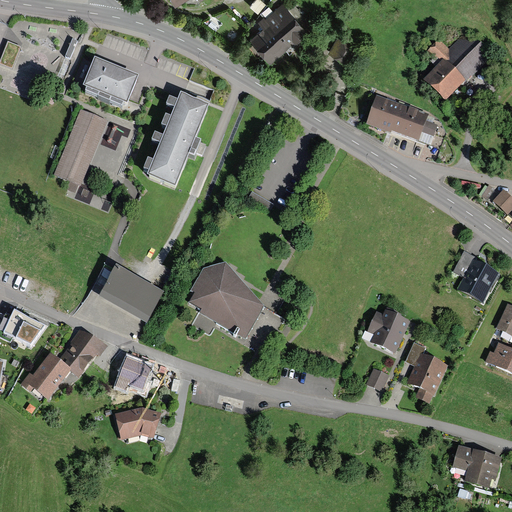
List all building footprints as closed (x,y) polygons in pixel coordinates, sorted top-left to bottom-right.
[(250,33),(269,56),(306,27),(287,3),(250,33)] [(420,78),(442,99),(483,55),(461,34),(420,78)] [(337,37),(327,51),(345,64),(355,50),(337,37)] [(20,47),(8,42),(0,62),(13,68),(20,47)] [(93,58),(82,87),(86,88),(85,93),(121,107),(123,103),(128,105),(140,76),(93,58)] [(154,161),(148,158),(143,170),(149,173),(147,177),(175,188),(188,156),(193,158),(200,141),(195,139),(209,105),(180,94),(177,101),(169,98),(166,106),(174,109),(171,118),(165,116),(161,126),(167,128),(163,138),(155,135),(152,142),(160,145),(154,161)] [(376,100),(368,123),(425,144),(433,121),(376,100)] [(54,173),(82,184),(108,119),(80,108),(54,173)] [(109,125),(103,141),(113,144),(118,128),(109,125)] [(493,203),(505,212),(511,202),(511,196),(503,190),(493,203)] [(454,271),(465,277),(475,259),(476,257),(465,251),(454,271)] [(458,289),(482,302),(499,272),(475,259),(465,277),(458,289)] [(106,265),(95,284),(102,288),(98,295),(147,322),(165,291),(116,263),(113,269),(106,265)] [(249,334),(264,308),(247,299),(249,295),(239,289),(241,286),(231,281),(233,277),(223,272),(225,268),(220,266),(210,268),(205,277),(198,279),(183,305),(246,340),(249,334)] [(497,327),(511,333),(511,305),(507,304),(497,327)] [(396,345),(406,324),(375,310),(365,332),(374,336),(371,344),(393,353),(396,345)] [(0,339),(10,344),(13,339),(31,347),(44,327),(15,312),(10,321),(0,316),(0,339)] [(42,401),(64,374),(74,382),(101,352),(82,336),(59,362),(49,354),(23,385),(42,401)] [(420,388),(416,398),(430,404),(447,364),(422,354),(425,347),(414,343),(406,362),(416,366),(412,375),(408,383),(420,388)] [(488,360),(511,371),(511,348),(511,349),(500,343),(495,354),(491,352),(488,360)] [(127,356),(116,386),(126,390),(128,385),(143,391),(147,380),(153,366),(127,356)] [(374,387),(378,389),(386,374),(374,368),(367,383),(374,387)] [(153,438),(161,413),(142,407),(116,414),(122,439),(141,435),(153,438)] [(453,467),(471,472),(467,486),(487,491),(490,477),(494,478),(500,456),(458,445),(453,467)]
